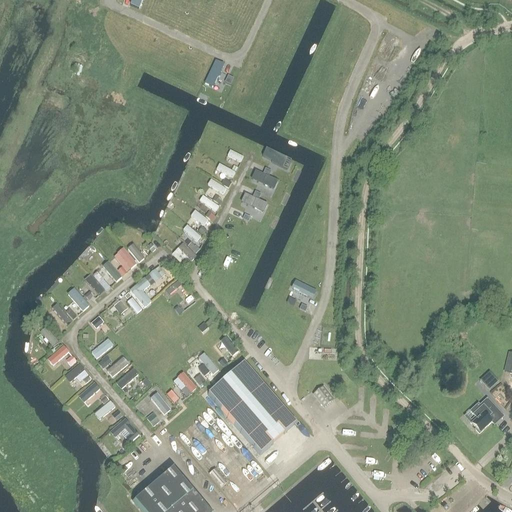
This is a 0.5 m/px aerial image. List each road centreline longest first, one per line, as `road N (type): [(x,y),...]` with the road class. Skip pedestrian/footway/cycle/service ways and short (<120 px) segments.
road 1 (track): [(467,465),(375,381),(359,354),(363,188),(380,152),(465,39),(511,24)]
road 2 (unknown): [(190,279),(253,152)]
